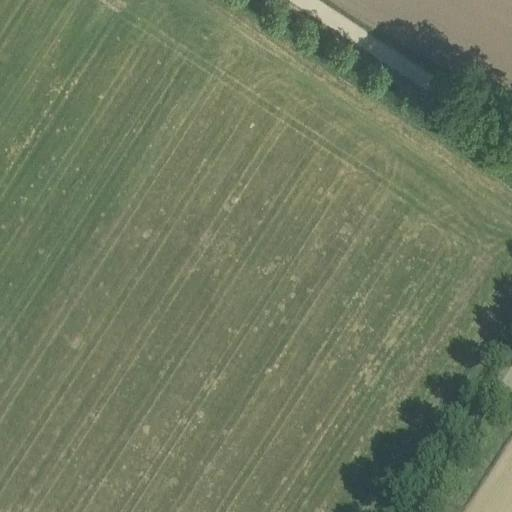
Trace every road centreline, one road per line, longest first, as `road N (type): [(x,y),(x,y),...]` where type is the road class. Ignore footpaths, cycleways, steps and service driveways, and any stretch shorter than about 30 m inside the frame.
road 1 (track): [(296,0),(511,138)]
road 2 (unclassified): [(414,511),(511,359)]
